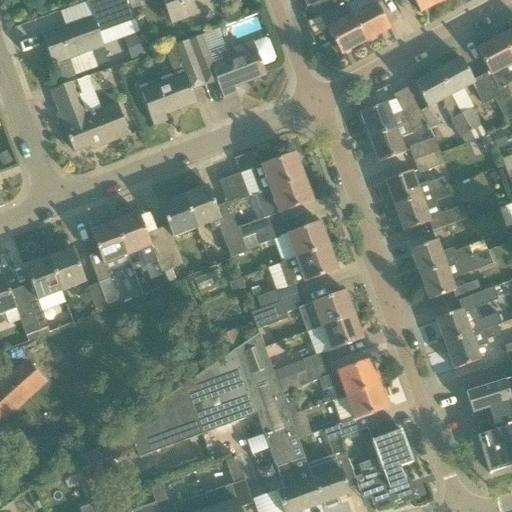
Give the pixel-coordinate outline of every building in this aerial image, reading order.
[(146,7),(142,0),(127,0),(132,12),(146,7)] [(161,0),(171,25),(227,4),(225,0),(161,0)] [(376,4),(382,0),(354,0),(345,5),(365,42),(367,41),(370,43),(376,39),(376,36),(389,29),(376,4)] [(412,0),(419,13),(443,0),(412,0)] [(365,42),(345,5),(321,18),(340,55),(365,42)] [(103,48),(98,33),(93,21),(92,18),(43,36),(54,66),(56,65),(63,83),(75,78),(69,60),(103,48)] [(511,31),(500,38),(511,59),(511,31)] [(138,34),(123,39),(130,59),(130,60),(146,55),(139,34),(138,34)] [(207,34),(188,41),(197,64),(211,58),(208,51),(213,49),(207,34)] [(511,99),(505,86),(509,84),(508,82),(511,79),(511,59),(500,38),(476,51),(488,73),(482,76),(494,99),(498,107),(511,99)] [(265,39),(253,43),(253,42),(221,55),(223,60),(210,65),(223,99),(237,94),(234,88),(266,76),(262,66),(273,62),(275,58),(269,41),(265,39)] [(183,72),(197,67),(198,66),(197,64),(188,41),(173,47),(183,72)] [(482,76),(473,81),(461,59),(437,72),(451,97),(451,96),(471,85),(482,105),(494,99),(482,76)] [(459,138),(470,132),(461,115),(451,96),(451,97),(437,72),(413,84),(427,109),(420,113),(419,113),(421,115),(425,123),(429,131),(440,125),(430,107),(441,102),(451,120),(450,121),(459,138)] [(196,104),(185,75),(141,93),(153,126),(167,121),(164,116),(196,104)] [(50,91),(69,138),(67,139),(69,143),(70,143),(74,153),(102,142),(103,146),(128,136),(115,105),(101,110),(88,77),(50,91)] [(419,113),(420,113),(407,89),(393,96),(401,112),(391,116),(386,104),(360,113),(369,139),(396,129),(421,115),(419,113)] [(471,109),(461,115),(470,132),(481,127),(471,109)] [(421,115),(396,129),(369,139),(378,164),(405,154),(399,140),(412,135),(411,131),(425,123),(421,115)] [(504,131),(490,137),(496,150),(509,145),(504,131)] [(486,156),(495,152),(489,138),(481,141),(486,156)] [(434,139),(409,148),(414,161),(439,152),(434,139)] [(444,165),(439,152),(414,161),(419,174),(444,165)] [(258,195),(270,190),(303,178),(294,154),(261,166),(262,167),(250,172),(258,195)] [(428,183),(417,187),(411,172),(385,182),(394,207),(447,187),(443,179),(429,184),(428,183)] [(248,198),(247,193),(240,175),(219,182),(227,203),(234,201),(235,203),(248,198)] [(240,240),(256,235),(277,227),(273,216),(279,214),(279,215),(312,202),(303,178),(270,190),(274,202),(259,207),(263,219),(236,229),(240,240)] [(196,229),(210,224),(212,231),(219,228),(231,260),(234,258),(245,254),(240,240),(236,229),(227,203),(215,207),(207,187),(183,196),(196,229)] [(435,220),(438,229),(464,220),(460,207),(440,215),(435,202),(450,197),(447,187),(394,207),(403,232),(435,220)] [(167,226),(156,230),(172,269),(183,265),(172,238),(196,229),(183,196),(159,205),(167,226)] [(138,213),(114,223),(127,256),(139,251),(145,266),(156,262),(161,273),(172,269),(156,230),(146,234),(138,213)] [(90,232),(98,253),(103,265),(127,256),(114,223),(90,232)] [(286,235),(295,259),(328,247),(320,223),(286,235)] [(281,238),(277,227),(256,235),(259,245),(281,238)] [(472,257),(468,247),(454,252),(452,248),(440,252),(436,241),(410,251),(419,276),(472,257)] [(256,299),(260,310),(260,311),(302,296),(298,285),(337,271),(328,247),(295,259),(279,265),(287,288),(275,293),(275,291),(256,299)] [(49,259),(61,292),(85,283),(72,250),(49,259)] [(455,291),(450,280),(492,265),(487,252),(472,257),(419,276),(428,301),(455,291)] [(38,301),(61,292),(49,259),(24,268),(30,285),(21,288),(37,332),(48,328),(38,301)] [(0,277),(0,315),(4,314),(8,326),(20,321),(26,336),(37,332),(21,288),(9,293),(3,276),(0,277)] [(117,301),(109,280),(98,284),(106,306),(117,301)] [(98,284),(87,288),(95,310),(106,306),(98,284)] [(492,289),(480,293),(470,297),(474,307),(496,299),(492,289)] [(311,304),(320,327),(353,316),(345,292),(311,304)] [(306,307),(302,296),(260,311),(260,310),(251,314),(257,330),(286,319),(285,315),(306,307)] [(435,320),(444,345),(497,326),(493,316),(467,325),(461,310),(435,320)] [(353,316),(320,327),(329,352),(362,340),(353,316)] [(500,336),(497,326),(444,345),(453,370),(480,361),(475,349),(487,344),(486,341),(500,336)] [(0,418),(80,344),(65,328),(25,365),(21,361),(0,380),(0,383),(2,385),(0,386),(0,418)] [(276,382),(273,372),(259,334),(183,386),(202,435),(256,415),(284,491),(276,494),(282,511),(301,511),(321,505),(312,480),(289,417),(281,394),(276,382)] [(273,372),(276,382),(327,364),(323,354),(273,372)] [(328,390),(332,402),(379,385),(370,361),(331,375),(327,364),(276,382),(281,394),(322,379),(326,391),(328,390)] [(489,474),(491,474),(511,467),(511,405),(504,381),(466,393),(473,414),(480,436),(478,437),(489,473),(489,474)] [(379,385),(332,402),(340,424),(323,430),(327,442),(339,438),(349,434),(367,428),(377,424),(373,414),(388,409),(379,385)] [(183,386),(126,425),(138,459),(202,435),(183,386)] [(379,423),(377,424),(367,428),(372,442),(378,459),(358,466),(373,506),(374,505),(374,504),(388,500),(389,504),(415,495),(410,481),(403,477),(403,476),(393,479),(390,471),(412,463),(401,431),(384,437),(379,423)] [(339,438),(327,442),(336,463),(347,459),(339,438)] [(116,471),(108,448),(78,459),(86,482),(116,471)] [(232,485),(245,481),(237,458),(224,462),(232,485)] [(312,480),(321,505),(350,494),(340,470),(312,480)] [(150,488),(155,503),(158,511),(169,507),(161,485),(158,486),(157,486),(150,488)] [(230,486),(202,496),(207,511),(239,511),(238,508),(230,486)] [(207,511),(202,496),(172,506),(174,511),(207,511)] [(15,511),(12,503),(0,511),(15,511)] [(158,511),(155,503),(140,509),(140,511),(158,511)]
